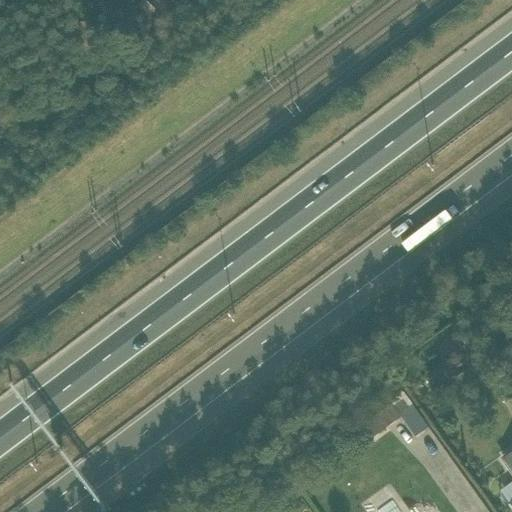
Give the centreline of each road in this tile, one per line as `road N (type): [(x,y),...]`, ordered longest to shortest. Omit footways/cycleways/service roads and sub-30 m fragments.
road 1 (motorway): [(511,50),(0,435)]
road 2 (motorway): [(45,511),(511,158)]
